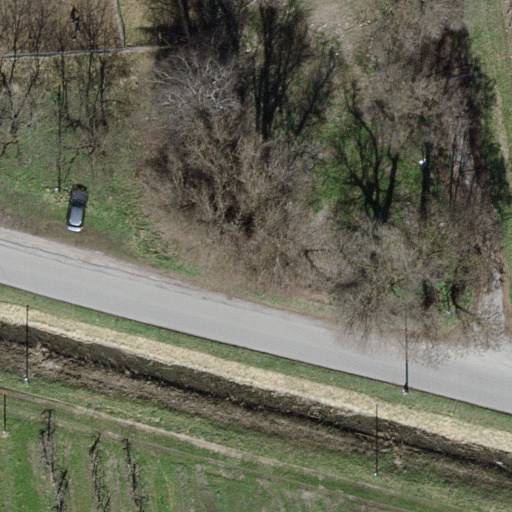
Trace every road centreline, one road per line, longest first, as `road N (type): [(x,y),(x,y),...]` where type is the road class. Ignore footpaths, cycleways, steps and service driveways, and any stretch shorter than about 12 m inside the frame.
road 1 (tertiary): [(511,385),(0,265)]
road 2 (track): [(487,379),(479,259),(454,139),(445,0)]
